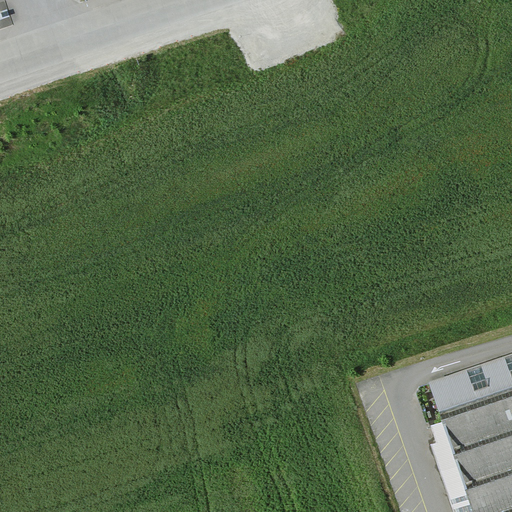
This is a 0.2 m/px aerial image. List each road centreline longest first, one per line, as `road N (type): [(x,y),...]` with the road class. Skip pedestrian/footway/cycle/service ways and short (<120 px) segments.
road 1 (residential): [(511,364),(404,399),(442,511)]
road 2 (residential): [(0,63),(191,0)]
